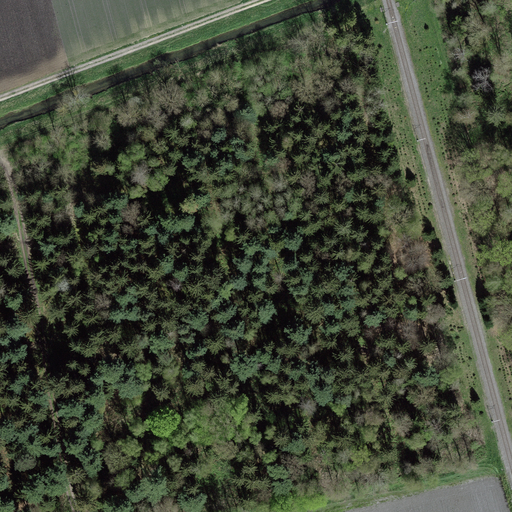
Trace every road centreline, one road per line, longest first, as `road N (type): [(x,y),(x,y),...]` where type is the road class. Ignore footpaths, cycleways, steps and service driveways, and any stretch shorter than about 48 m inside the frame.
road 1 (track): [(0,146),(377,3)]
road 2 (track): [(0,173),(79,511)]
road 3 (track): [(0,98),(264,0)]
road 4 (track): [(279,511),(497,463)]
